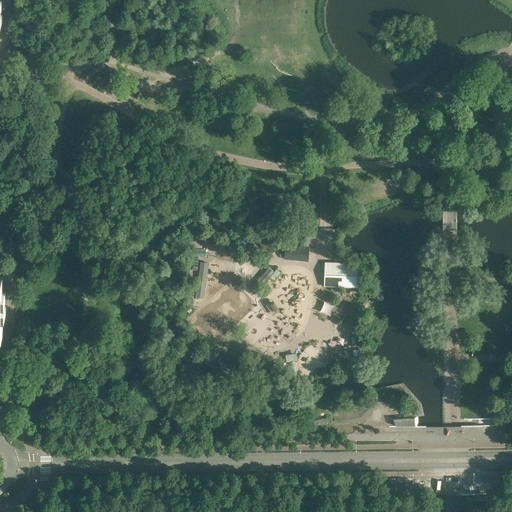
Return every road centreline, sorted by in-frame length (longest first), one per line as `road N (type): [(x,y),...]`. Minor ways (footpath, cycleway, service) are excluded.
road 1 (tertiary): [(12,474),(511,465)]
road 2 (tertiary): [(511,454),(12,456)]
